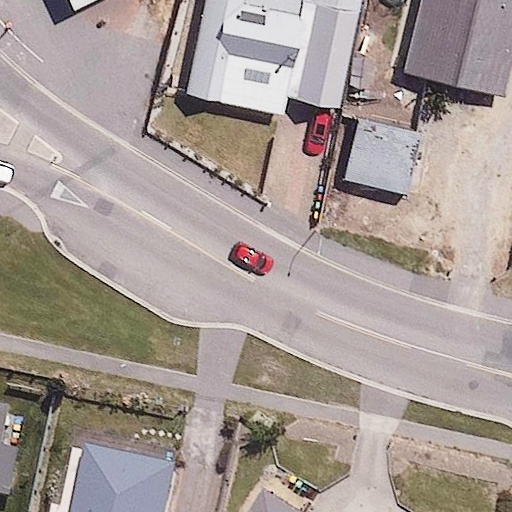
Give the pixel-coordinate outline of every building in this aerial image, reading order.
[(95,0),(45,0),(54,19),(95,0)] [(353,0),(295,0),(295,3),(282,0),(202,0),(182,84),(283,109),(287,90),(329,100),(353,0)] [(511,0),(423,0),(405,75),(500,98),(502,88),(511,90),(511,0)] [(402,231),(428,126),(355,108),(329,213),(402,231)] [(0,494),(7,496),(18,444),(3,441),(11,404),(0,401),(0,494)] [(54,501),(51,511),(174,511),(185,460),(81,438),(67,504),(54,501)] [(301,511),(271,493),(259,511),(301,511)]
